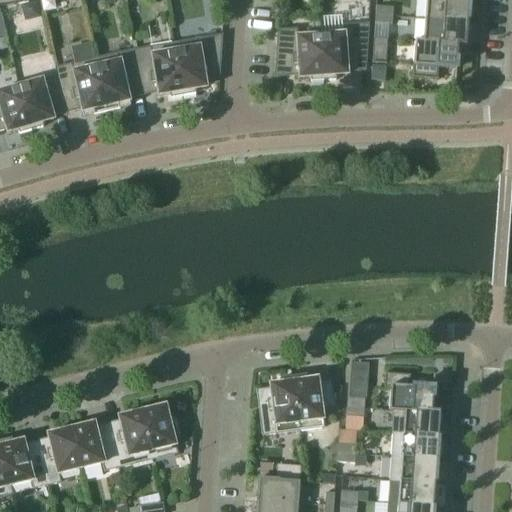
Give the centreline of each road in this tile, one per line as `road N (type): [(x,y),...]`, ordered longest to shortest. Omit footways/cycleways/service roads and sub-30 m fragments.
road 1 (residential): [(214,350),(346,330),(494,334)]
road 2 (residential): [(237,124),(509,114)]
road 3 (residential): [(0,179),(94,151),(237,124)]
road 4 (residential): [(0,403),(214,350)]
road 5 (residential): [(481,511),(494,334)]
road 6 (residential): [(205,511),(214,350)]
road 7 (residential): [(237,124),(245,0)]
